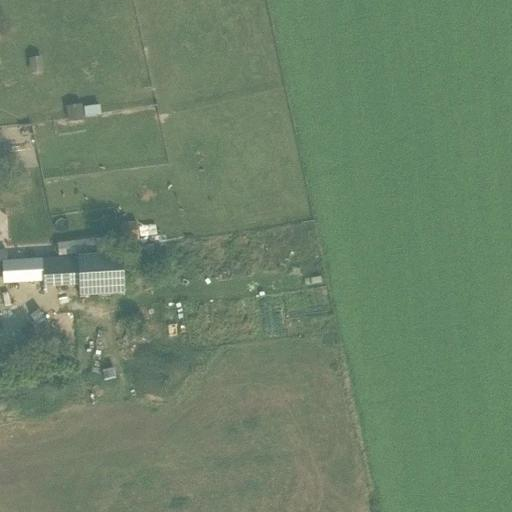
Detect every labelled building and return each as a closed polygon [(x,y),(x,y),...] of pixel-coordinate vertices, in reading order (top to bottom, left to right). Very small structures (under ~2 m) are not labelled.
[(68,124),(84,121),(82,105),(66,108),(68,124)] [(136,227),(125,227),(125,237),(126,237),(126,245),(137,244),(136,227)] [(57,244),(59,257),(97,252),(96,239),(57,244)] [(145,246),(146,268),(155,267),(153,245),(145,246)] [(121,254),(66,257),(67,287),(80,286),(80,297),(123,294),(121,254)] [(7,261),(3,261),(4,278),(4,285),(44,283),(43,259),(7,261)]
